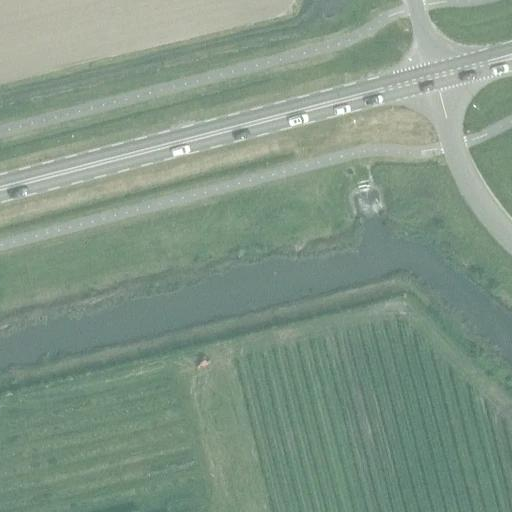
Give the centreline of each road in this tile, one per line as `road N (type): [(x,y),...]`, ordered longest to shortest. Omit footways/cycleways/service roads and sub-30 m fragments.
road 1 (secondary): [(0,189),(431,76)]
road 2 (unclassified): [(431,76),(465,173),(511,241)]
